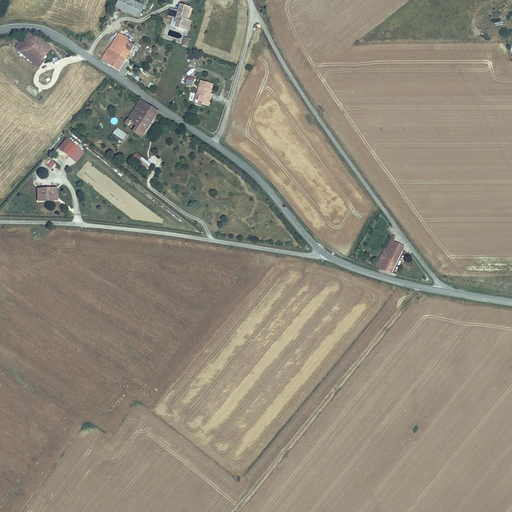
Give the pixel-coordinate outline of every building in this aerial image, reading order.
[(119,0),(116,7),(127,12),(131,0),(119,0)] [(132,0),(131,0),(127,12),(140,17),(145,5),(132,0)] [(179,22),(177,27),(184,29),(187,20),(184,19),(186,15),(188,16),(190,7),(181,4),(179,11),(176,19),(175,21),(179,22)] [(168,16),(176,19),(179,11),(171,8),(168,16)] [(120,29),(116,34),(128,41),(129,39),(127,38),(129,34),(120,29)] [(54,48),(30,33),(17,49),(40,69),(46,61),(44,60),(54,48)] [(110,46),(114,49),(117,51),(127,57),(127,58),(136,43),(129,39),(128,41),(116,34),(109,45),(110,46)] [(88,46),(92,41),(85,36),(81,41),(88,46)] [(188,47),(191,39),(185,36),(182,45),(188,47)] [(102,59),(106,62),(114,49),(110,46),(102,59)] [(114,49),(106,62),(110,64),(117,51),(114,49)] [(117,51),(110,64),(119,70),(127,57),(117,51)] [(187,77),(185,86),(193,88),(196,80),(187,77)] [(202,82),(197,95),(201,96),(199,101),(204,103),(203,105),(209,108),(211,101),(205,99),(207,92),(210,93),(212,85),(202,82)] [(213,94),(210,93),(207,92),(205,99),(211,101),(213,94)] [(201,96),(197,95),(196,94),(193,103),(203,105),(204,103),(199,101),(201,96)] [(158,111),(140,101),(128,123),(133,130),(144,136),(158,111)] [(113,134),(124,141),(128,135),(117,127),(113,134)] [(70,154),(77,145),(70,139),(63,148),(70,154)] [(132,158),(141,165),(142,164),(148,170),(152,165),(137,152),(132,158)] [(46,166),(51,170),(56,164),(51,160),(46,166)] [(38,198),(47,198),(47,196),(57,196),(56,186),(38,187),(38,198)] [(392,236),(378,266),(392,273),(405,245),(395,241),(396,237),(392,236)]
